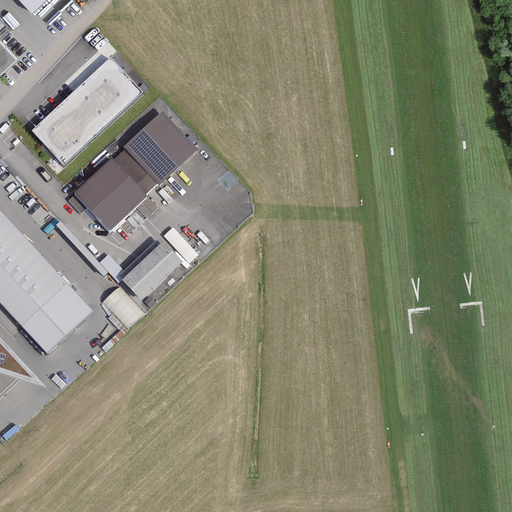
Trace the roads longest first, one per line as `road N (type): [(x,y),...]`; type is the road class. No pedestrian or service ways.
road 1 (unknown): [(0,136),(143,293)]
road 2 (unknown): [(0,200),(113,322)]
road 3 (residential): [(0,117),(110,0)]
